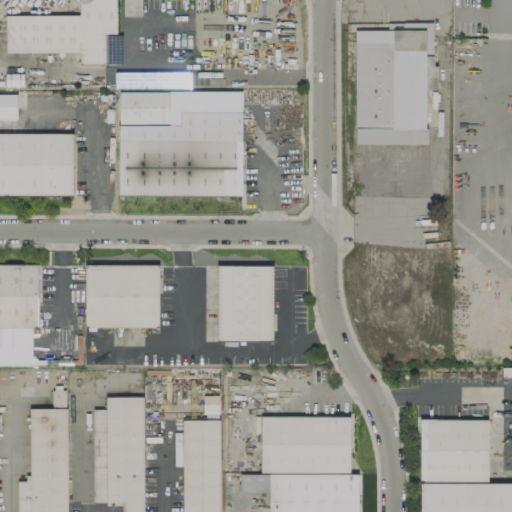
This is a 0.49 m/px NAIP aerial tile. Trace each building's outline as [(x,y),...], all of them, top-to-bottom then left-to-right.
[(5,16),(79,16),(79,0),(115,0),(115,34),(103,34),(103,64),(78,64),(78,53),(5,53),(5,16)] [(354,31),(423,30),(424,142),(354,142),(354,31)] [(117,91),(169,91),(168,125),(179,125),(179,112),(239,112),(239,195),(116,195),(117,91)] [(0,94),(16,94),(16,119),(0,119),(0,94)] [(0,133),(71,133),(71,196),(0,196),(0,133)] [(0,264),(37,264),(37,326),(0,326),(0,264)] [(83,265),(157,265),(158,327),(84,327),(83,265)] [(216,265),(272,265),(271,340),(216,340),(216,265)] [(104,397),(141,396),(141,511),(121,511),(121,502),(104,503),(104,397)] [(28,511),(28,409),(65,409),(65,511),(28,511)] [(259,416),(348,416),(348,473),(357,473),(357,511),(267,511),(268,473),(259,473),(259,416)] [(419,511),(419,419),(485,419),(485,483),(511,483),(511,511),(419,511)] [(182,511),(182,420),(217,420),(218,511),(182,511)] [(28,511),(29,501),(17,501),(17,511),(28,511)]
